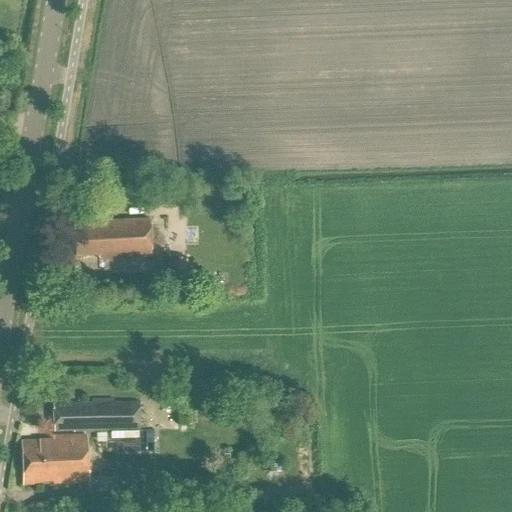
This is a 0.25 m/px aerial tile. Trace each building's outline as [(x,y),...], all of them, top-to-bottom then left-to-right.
[(150,203),(161,203),(161,194),(150,194),(150,203)] [(99,262),(151,260),(149,224),(73,227),(75,259),(99,258),(99,262)] [(185,289),(186,261),(169,260),(168,289),(185,289)] [(142,435),(141,404),(114,404),(114,407),(68,409),(68,407),(52,408),(53,434),(74,434),(75,436),(142,435)] [(87,487),(86,439),(54,440),(54,443),(39,443),(39,445),(21,445),(22,488),(41,488),(41,485),(54,485),(54,488),(87,487)]
